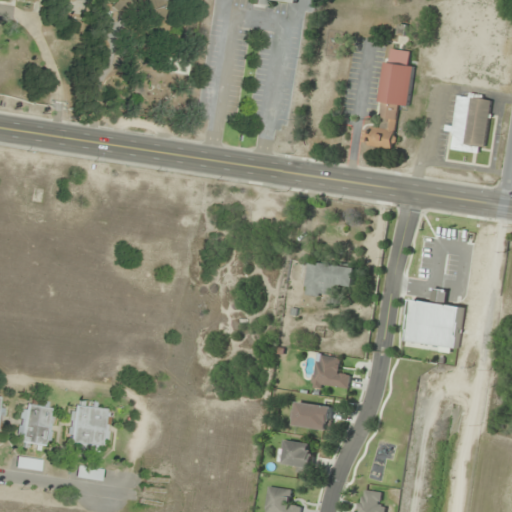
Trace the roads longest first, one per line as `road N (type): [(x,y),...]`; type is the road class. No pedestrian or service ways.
road 1 (tertiary): [(511,202),(0,124)]
road 2 (residential): [(416,188),(377,385),(338,464),(327,511)]
